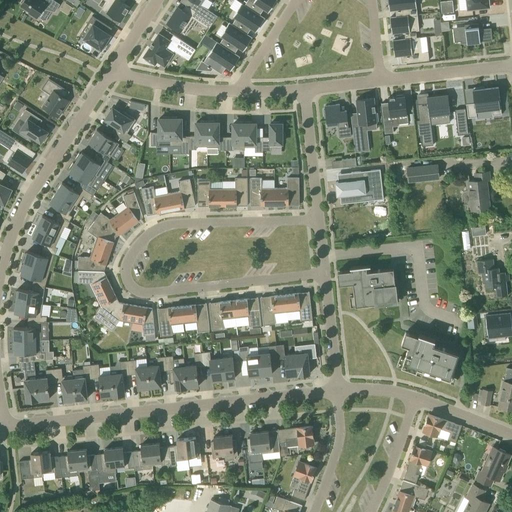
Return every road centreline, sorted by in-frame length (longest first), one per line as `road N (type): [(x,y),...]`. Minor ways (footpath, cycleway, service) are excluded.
road 1 (residential): [(318,220),(167,225),(138,245),(124,275),(148,292),(324,273)]
road 2 (residential): [(337,390),(3,424)]
road 3 (residential): [(111,70),(26,203),(0,271)]
road 4 (residential): [(302,88),(318,220)]
road 5 (residential): [(380,79),(511,64)]
road 6 (residential): [(111,70),(238,91)]
road 7 (residential): [(337,390),(338,442),(314,511)]
road 8 (residential): [(371,511),(413,398)]
